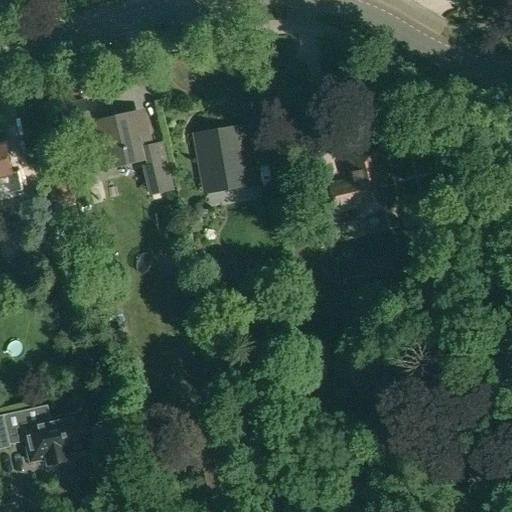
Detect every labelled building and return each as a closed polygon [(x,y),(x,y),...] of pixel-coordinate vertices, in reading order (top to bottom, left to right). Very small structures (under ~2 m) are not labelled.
[(62,110),(67,133),(93,127),(87,103),(62,110)] [(91,151),(94,162),(106,159),(109,170),(145,161),(153,195),(174,190),(163,146),(153,148),(150,135),(141,137),(136,116),(98,125),(104,148),(91,151)] [(200,162),(202,172),(206,171),(208,182),(227,178),(229,188),(248,184),(249,189),(261,187),(258,170),(248,172),(241,133),(200,141),(204,161),(200,162)] [(0,190),(14,187),(11,177),(17,175),(9,146),(0,148),(0,190)] [(334,187),(339,212),(361,206),(363,215),(397,206),(384,153),(350,161),(355,182),(334,187)] [(38,160),(43,179),(46,178),(52,203),(57,201),(59,210),(60,210),(72,257),(89,253),(88,250),(87,250),(76,205),(77,205),(69,173),(67,173),(63,155),(38,160)] [(225,218),(279,219),(280,196),(246,195),(245,202),(226,202),(225,218)] [(188,219),(192,232),(203,229),(199,216),(188,219)] [(424,225),(431,252),(447,248),(441,221),(424,225)] [(73,266),(75,278),(92,274),(90,263),(73,266)] [(49,404),(4,414),(4,413),(2,413),(3,416),(3,415),(10,444),(9,444),(9,446),(12,445),(11,444),(28,440),(33,460),(49,456),(50,464),(71,459),(70,452),(92,447),(84,411),(52,418),(49,404)]
